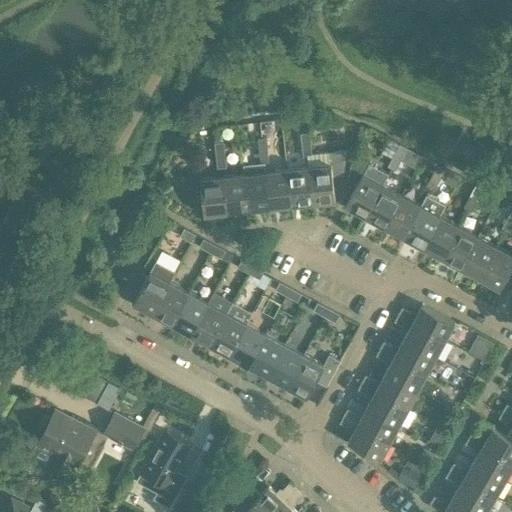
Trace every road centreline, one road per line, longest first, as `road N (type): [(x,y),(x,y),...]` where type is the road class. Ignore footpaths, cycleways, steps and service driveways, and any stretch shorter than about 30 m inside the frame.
road 1 (residential): [(303,447),(39,298)]
road 2 (residential): [(389,295),(303,447)]
road 3 (residential): [(511,330),(406,273),(389,295)]
